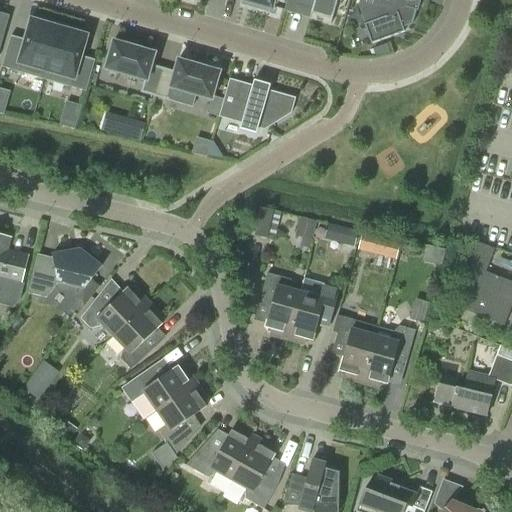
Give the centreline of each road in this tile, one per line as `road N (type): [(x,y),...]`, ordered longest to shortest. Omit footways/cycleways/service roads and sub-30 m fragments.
road 1 (residential): [(504,462),(281,403),(248,385),(191,234)]
road 2 (residential): [(87,0),(360,81)]
road 3 (residential): [(360,81),(343,120),(213,200),(191,234)]
road 4 (residential): [(191,234),(0,182)]
road 5 (residential): [(464,0),(446,39),(413,69),(360,81)]
